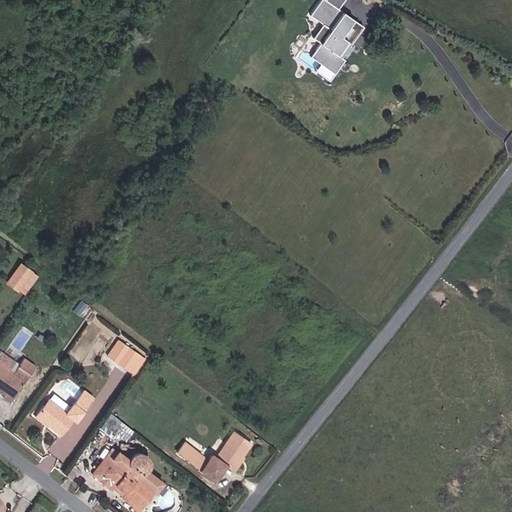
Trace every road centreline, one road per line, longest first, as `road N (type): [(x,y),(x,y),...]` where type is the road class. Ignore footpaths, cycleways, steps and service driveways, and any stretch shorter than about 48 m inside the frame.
road 1 (residential): [(239,511),(511,175)]
road 2 (unknown): [(366,7),(511,71)]
